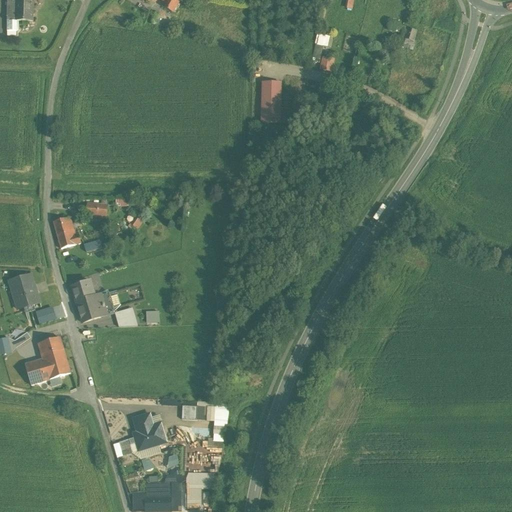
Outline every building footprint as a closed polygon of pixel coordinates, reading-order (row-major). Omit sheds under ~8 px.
[(33,0),(11,0),(11,21),(33,22),(33,0)] [(174,0),(166,0),(165,3),(162,7),(173,13),(180,3),(174,0)] [(416,31),(409,29),(404,48),(413,51),(416,42),(413,41),(416,31)] [(315,62),(322,63),(323,47),(330,48),(331,36),(316,35),(315,62)] [(321,70),(334,73),(336,59),(323,57),(321,70)] [(281,84),(263,83),(262,124),(281,125),(281,84)] [(129,207),(129,199),(117,200),(117,207),(129,207)] [(108,206),(88,204),(87,216),(107,218),(108,206)] [(139,230),(144,222),(136,216),(131,224),(139,230)] [(68,219),(54,223),(62,250),(82,244),(79,235),(75,236),(73,229),(71,229),(68,219)] [(32,276),(10,282),(18,310),(40,304),(32,276)] [(95,298),(77,303),(83,323),(108,316),(107,313),(114,311),(110,294),(95,298)] [(148,323),(161,323),(160,311),(148,312),(148,323)] [(132,315),(117,319),(119,328),(135,327),(132,315)] [(12,343),(16,349),(33,338),(29,333),(12,343)] [(0,346),(2,355),(13,353),(9,337),(0,339),(0,346)] [(60,338),(39,345),(44,360),(17,368),(23,389),(71,375),(60,338)] [(184,405),(183,419),(216,422),(214,439),(209,438),(208,448),(204,447),(203,454),(225,455),(229,404),(199,401),(199,407),(184,405)] [(150,415),(134,420),(139,437),(135,439),(139,452),(159,446),(159,445),(167,443),(161,424),(154,426),(150,415)] [(169,457),(171,467),(181,465),(179,455),(169,457)] [(144,460),(145,470),(153,470),(153,460),(144,460)] [(216,490),(216,474),(188,473),(188,508),(203,508),(203,490),(216,490)] [(166,496),(145,497),(145,511),(172,511),(172,487),(165,487),(166,496)]
